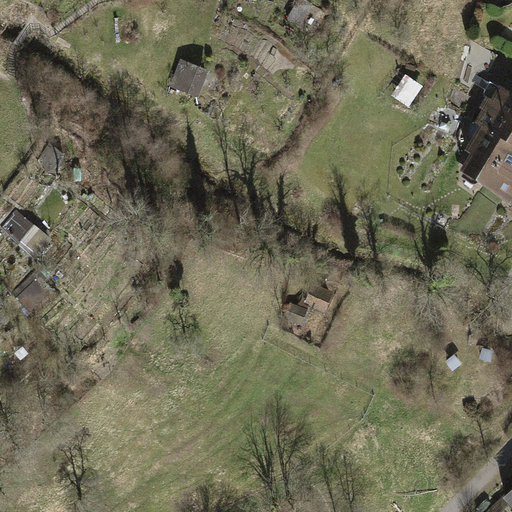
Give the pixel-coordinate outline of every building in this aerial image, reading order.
[(310,4),(301,0),(295,0),(285,20),(308,32),(317,15),(307,9),(310,4)] [(207,70),(178,58),(167,86),(196,98),(207,70)] [(412,104),(425,83),(409,74),(397,94),(412,104)] [(482,123),(511,143),(511,91),(500,84),(476,120),(482,123)] [(511,143),(482,123),(455,165),(511,201),(511,143)] [(12,209),(0,223),(0,230),(33,258),(48,240),(12,209)] [(331,291),(309,283),(302,304),(313,308),(312,310),(323,313),(331,291)] [(310,310),(291,303),(285,319),(304,326),(310,310)] [(511,511),(511,485),(500,497),(511,508),(511,511)]
